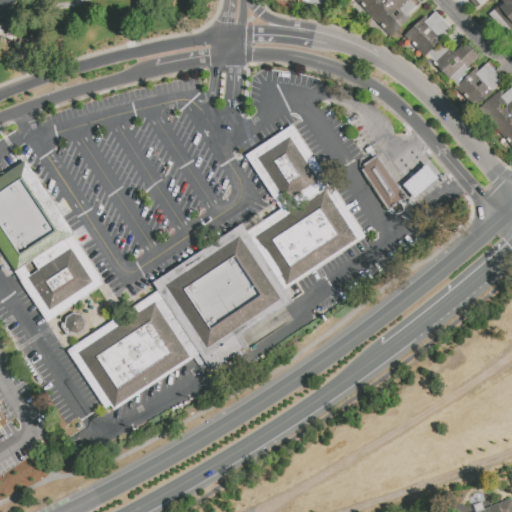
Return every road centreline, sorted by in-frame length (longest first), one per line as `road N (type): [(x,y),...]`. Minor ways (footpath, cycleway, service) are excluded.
road 1 (primary): [(511,212),(297,383),(71,511)]
road 2 (tertiary): [(221,62),(311,65),(384,96),(500,223)]
road 3 (primary): [(134,511),(389,353)]
road 4 (tertiary): [(511,191),(413,80),(326,46)]
road 5 (tertiary): [(401,73),(343,38),(268,21),(248,0)]
road 6 (tertiary): [(0,124),(157,73)]
road 7 (primary): [(389,353),(511,254)]
road 8 (tertiary): [(134,54),(0,97)]
